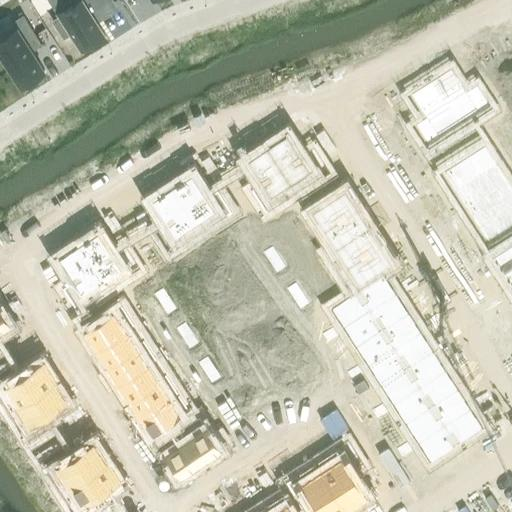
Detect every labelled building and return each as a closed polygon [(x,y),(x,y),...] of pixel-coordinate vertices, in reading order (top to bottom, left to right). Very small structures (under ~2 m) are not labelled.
[(109,0),(112,0),(113,2),(115,1),(113,0),(61,0),(54,5),(60,15),(54,19),(64,36),(71,32),(82,49),(105,34),(97,21),(91,12),(109,0)] [(16,26),(0,36),(0,50),(21,85),(45,70),(33,50),(43,43),(24,13),(12,21),(16,26)] [(491,51),(483,57),(489,67),(497,61),(491,51)] [(497,61),(489,67),(496,77),(504,71),(497,61)] [(450,68),(430,81),(453,117),(472,104),(477,113),(489,105),(475,84),(465,91),(450,68)] [(430,81),(410,94),(425,116),(414,123),(428,144),(439,137),(434,129),(453,117),(430,81)] [(286,131),(266,143),(290,179),(308,167),(314,175),(325,168),(311,147),(301,153),(286,131)] [(266,143),(246,156),(261,179),(251,186),(264,207),(276,200),(271,192),(290,179),(266,143)] [(476,150),(442,172),(454,191),(488,169),(476,150)] [(488,169),(454,191),(466,209),(500,188),(488,169)] [(191,170),(171,183),(194,219),(213,207),(218,215),(230,208),(216,187),(206,193),(191,170)] [(171,183),(151,196),(166,219),(155,226),(169,247),(181,239),(175,231),(194,219),(171,183)] [(345,186),(311,207),(323,226),(357,204),(345,186)] [(500,188),(466,209),(478,227),(511,206),(500,188)] [(357,204),(323,226),(335,245),(369,223),(357,204)] [(511,206),(478,227),(490,246),(511,232),(511,206)] [(369,223),(335,245),(347,263),(381,242),(369,223)] [(98,229),(77,241),(101,277),(119,265),(125,273),(136,266),(123,245),(112,251),(98,229)] [(77,241),(57,254),(72,277),(62,284),(75,305),(87,298),(82,289),(101,277),(77,241)] [(511,241),(491,255),(503,273),(511,267),(511,241)] [(381,242),(347,263),(359,282),(393,260),(381,242)] [(271,246),(263,251),(269,261),(278,256),(271,246)] [(278,256),(269,261),(276,271),(284,266),(278,256)] [(511,267),(503,273),(511,288),(511,267)] [(382,271),(356,288),(369,308),(395,291),(393,288),(382,271)] [(412,275),(402,282),(407,288),(416,282),(412,275)] [(295,282),(286,288),(293,298),(301,292),(295,282)] [(402,282),(393,288),(395,291),(397,295),(407,288),(402,282)] [(162,288),(154,293),(160,303),(169,298),(162,288)] [(356,288),(331,304),(342,321),(344,324),(369,308),(356,288)] [(395,291),(369,308),(382,327),(407,310),(397,295),(395,291)] [(301,292),(293,298),(299,308),(308,302),(301,292)] [(169,298),(160,303),(167,313),(175,308),(169,298)] [(0,306),(0,328),(10,322),(0,306)] [(113,308),(84,327),(95,345),(125,326),(113,308)] [(369,308),(344,324),(346,328),(356,343),(382,327),(369,308)] [(407,310),(382,327),(394,346),(420,330),(417,326),(407,310)] [(437,314),(427,320),(431,327),(441,321),(437,314)] [(427,320),(417,326),(420,330),(422,333),(431,327),(427,320)] [(342,321),(332,327),(336,334),(346,328),(344,324),(342,321)] [(184,322),(176,327),(183,337),(191,332),(184,322)] [(125,326),(95,345),(106,362),(136,343),(125,326)] [(332,327),(322,333),(327,340),(336,334),(332,327)] [(382,327),(356,343),(366,359),(368,363),(394,346),(382,327)] [(420,330),(394,346),(406,365),(432,349),(422,333),(420,330)] [(191,332),(183,337),(189,347),(197,342),(191,332)] [(136,343),(106,362),(117,379),(147,361),(136,343)] [(394,346),(368,363),(371,366),(381,382),(406,365),(394,346)] [(432,349),(406,365),(419,384),(444,368),(442,365),(432,349)] [(461,352),(452,358),(456,365),(466,359),(461,352)] [(207,356),(198,362),(205,372),(213,366),(207,356)] [(452,358),(442,365),(444,368),(446,371),(456,365),(452,358)] [(366,359),(357,365),(361,372),(371,366),(368,363),(366,359)] [(11,364),(0,371),(0,387),(6,384),(18,403),(54,380),(41,360),(18,374),(11,364)] [(147,361),(117,379),(129,397),(158,378),(147,361)] [(357,365),(347,372),(351,378),(361,372),(357,365)] [(406,365),(381,382),(391,398),(393,401),(419,384),(406,365)] [(213,366),(205,372),(211,382),(220,376),(213,366)] [(444,368),(419,384),(431,404),(457,387),(446,371),(444,368)] [(158,378),(129,397),(140,414),(169,395),(158,378)] [(54,380),(18,403),(30,422),(22,427),(29,438),(50,425),(44,414),(67,400),(54,380)] [(419,384),(393,401),(395,404),(406,420),(431,404),(419,384)] [(457,387),(431,404),(443,423),(469,406),(467,403),(457,387)] [(486,390),(476,397),(481,403),(491,397),(486,390)] [(169,395),(140,414),(151,432),(180,413),(169,395)] [(476,397),(467,403),(469,406),(471,410),(481,403),(476,397)] [(391,398),(381,404),(386,410),(395,404),(393,401),(391,398)] [(381,404),(372,410),(376,417),(386,410),(381,404)] [(431,404),(406,420),(416,436),(418,439),(443,423),(431,404)] [(469,406),(443,423),(456,443),(482,426),(471,410),(469,406)] [(185,439),(166,450),(180,472),(220,447),(206,425),(199,414),(178,427),(185,439)] [(443,423),(418,439),(420,443),(431,459),(456,443),(443,423)] [(416,436),(406,442),(410,449),(420,443),(418,439),(416,436)] [(63,444),(42,458),(50,469),(58,464),(70,483),(106,460),(93,440),(70,454),(63,444)] [(341,457),(322,469),(346,505),(366,492),(351,469),(361,463),(348,442),(336,449),(341,457)] [(406,442),(396,448),(401,455),(410,449),(406,442)] [(106,460),(70,483),(82,502),(74,507),(77,511),(91,511),(103,505),(96,494),(119,480),(106,460)] [(250,462),(240,469),(245,477),(256,471),(250,462)] [(240,469),(230,475),(235,484),(245,477),(240,469)] [(298,473),(287,481),(300,502),(311,495),(321,511),(334,511),(346,505),(322,469),(304,481),(298,473)] [(216,484),(206,491),(211,499),(221,493),(216,484)] [(206,491),(196,497),(201,506),(211,499),(206,491)] [(293,511),(287,502),(270,511),(293,511)]
